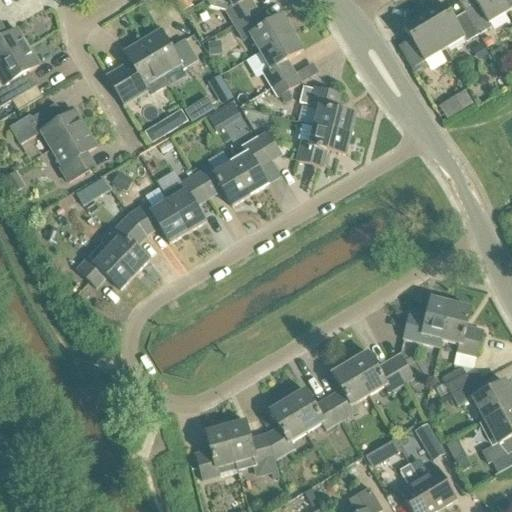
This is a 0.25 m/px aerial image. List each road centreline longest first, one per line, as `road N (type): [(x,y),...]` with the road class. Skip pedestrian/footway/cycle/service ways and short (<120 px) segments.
road 1 (residential): [(486,241),(192,413),(162,411),(143,392),(130,367),(132,333),(147,309),(437,147)]
road 2 (residential): [(437,147),(349,22)]
road 3 (residential): [(71,36),(135,149)]
